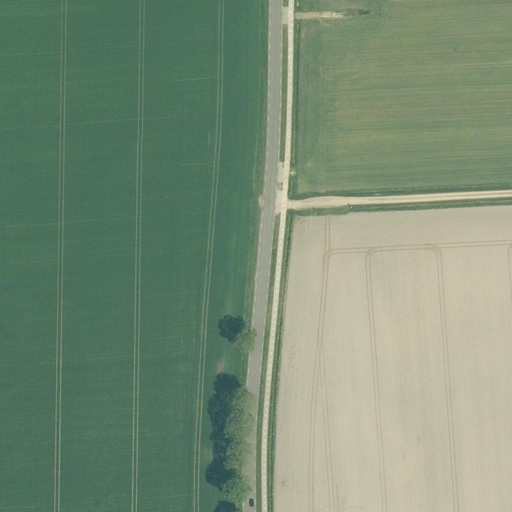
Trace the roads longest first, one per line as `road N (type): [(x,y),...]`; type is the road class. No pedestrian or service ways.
road 1 (tertiary): [(250,511),(275,0)]
road 2 (track): [(284,203),(511,193)]
